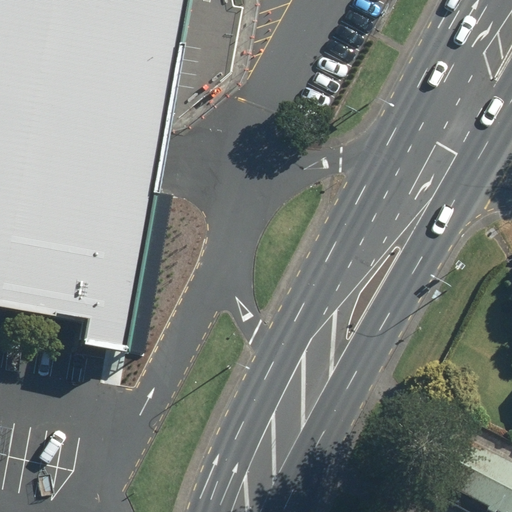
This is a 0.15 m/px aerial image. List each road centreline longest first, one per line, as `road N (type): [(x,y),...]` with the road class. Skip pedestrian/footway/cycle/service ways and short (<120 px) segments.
road 1 (primary): [(492,144),(379,338),(306,382)]
road 2 (primary): [(306,382),(320,307),(426,107)]
road 3 (primary): [(306,382),(245,511)]
road 4 (primary): [(426,107),(486,0)]
